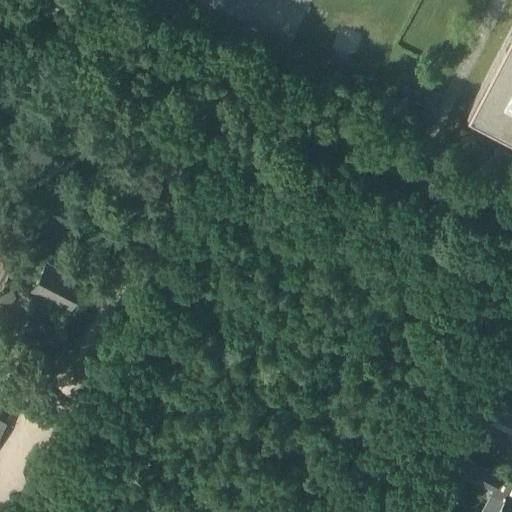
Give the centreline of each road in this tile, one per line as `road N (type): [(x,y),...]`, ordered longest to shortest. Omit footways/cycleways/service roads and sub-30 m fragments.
road 1 (unclassified): [(10,511),(224,87)]
road 2 (unclassified): [(511,217),(224,87)]
road 3 (track): [(224,87),(23,0)]
